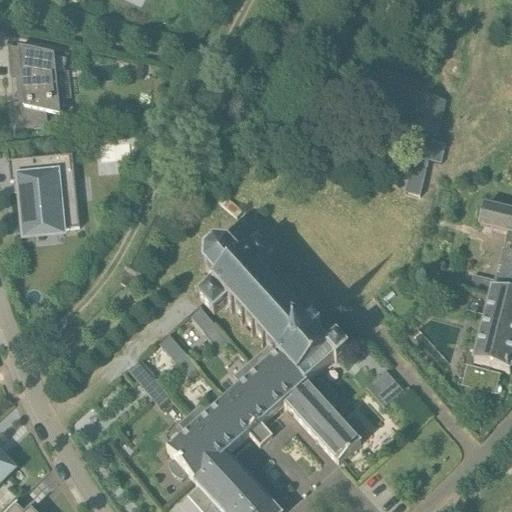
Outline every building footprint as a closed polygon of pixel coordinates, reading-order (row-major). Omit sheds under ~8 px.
[(30,53),(8,48),(9,57),(10,57),(12,79),(16,78),(19,105),(15,105),(14,105),(16,131),(51,127),(51,126),(48,126),(47,114),(65,118),(61,74),(64,74),(65,74),(68,61),(43,56),(42,57),(30,54),(30,53)] [(442,163),(447,145),(437,142),(448,104),(418,95),(406,140),(416,143),(413,155),(442,163)] [(74,201),(72,181),(75,180),(73,157),(9,163),(11,184),(21,183),(22,195),(19,196),(23,233),(43,231),(42,216),(62,214),(63,232),(80,230),(77,201),(74,201)] [(511,299),(511,211),(484,205),(479,229),(511,236),(511,250),(511,256),(502,255),(495,283),(473,278),(470,289),(511,299)] [(274,263),(258,245),(241,262),(229,249),(215,248),(205,257),(205,271),(216,284),(198,300),(214,317),(227,304),(272,351),(253,368),(250,365),(249,366),(252,369),(236,382),(243,390),(214,415),(208,408),(192,421),(189,418),(188,419),(191,422),(181,431),(188,439),(171,454),(170,454),(168,456),(169,458),(170,458),(175,464),(169,468),(172,475),(176,480),(182,483),(188,479),(193,484),(195,486),(199,490),(191,497),(204,511),(276,511),(227,457),(249,437),(260,449),(266,444),(272,438),(261,426),(283,407),(338,467),(359,447),(357,445),(366,437),(352,422),(345,429),(327,409),(335,403),(321,388),(314,395),(307,387),(335,362),(337,364),(347,355),(338,344),(332,349),(331,348),(327,351),(318,341),(322,338),(320,336),(316,339),(308,330),(311,326),(310,325),(306,328),(260,275),(274,263)] [(511,299),(470,289),(437,281),(434,293),(488,307),(474,366),(482,368),(481,372),(473,370),(468,391),(479,394),(501,378),(501,377),(490,374),(491,371),(510,376),(511,368),(511,299)] [(224,358),(234,349),(214,326),(204,336),(224,358)] [(193,385),(203,376),(183,353),(173,363),(193,385)] [(384,412),(404,394),(386,374),(367,392),(384,412)] [(159,409),(170,400),(153,380),(142,390),(159,409)] [(0,486),(15,473),(3,460),(0,456),(0,486)]
